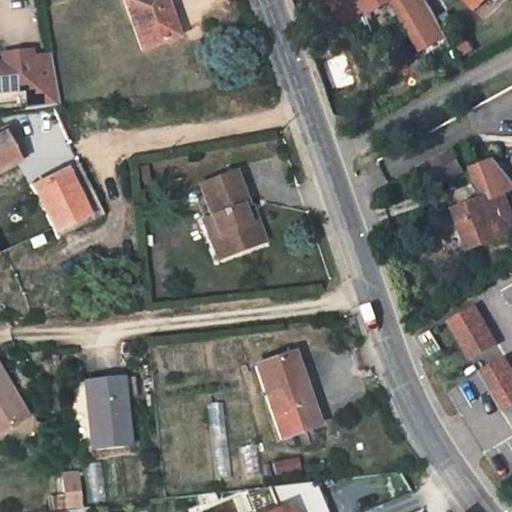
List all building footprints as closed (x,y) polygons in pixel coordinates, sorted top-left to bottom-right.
[(167,0),(127,0),(143,49),(179,38),(167,0)] [(428,0),(436,13),(453,3),(451,0),(428,0)] [(0,93),(29,92),(26,54),(0,55),(0,93)] [(0,130),(0,140),(10,160),(17,154),(3,129),(0,130)] [(464,134),(444,143),(453,161),(473,151),(464,134)] [(511,177),(511,150),(501,139),(478,150),(492,179),(466,191),(484,230),(511,216),(511,177),(511,178),(511,177)] [(0,164),(10,160),(0,140),(0,164)] [(240,147),(204,150),(204,152),(209,203),(200,204),(201,223),(258,217),(254,193),(242,194),(241,182),(245,182),(240,148),(240,147)] [(72,178),(34,199),(48,223),(55,237),(94,215),(72,178)] [(476,301),(445,318),(469,360),(499,344),(476,301)] [(511,336),(441,388),(471,424),(511,393),(511,336)] [(0,340),(0,418),(24,404),(12,377),(19,374),(0,340)] [(264,352),(286,424),(323,412),(300,341),(264,352)] [(33,399),(19,374),(12,377),(24,404),(33,399)] [(126,375),(90,374),(95,444),(131,441),(126,375)] [(76,470),(56,474),(62,510),(82,507),(76,470)] [(295,511),(291,502),(267,511),(295,511)]
